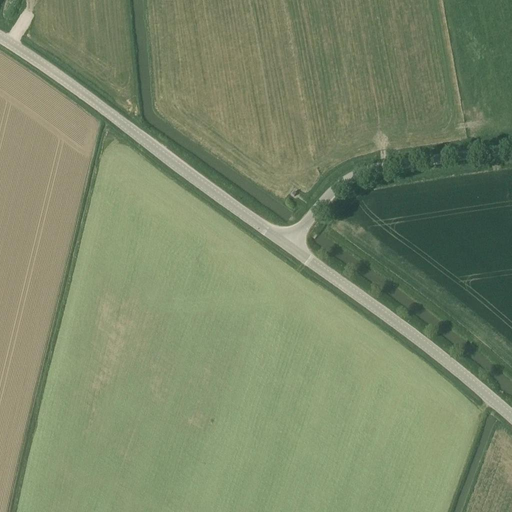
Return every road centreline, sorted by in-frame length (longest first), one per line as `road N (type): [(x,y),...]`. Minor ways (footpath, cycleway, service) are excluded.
road 1 (tertiary): [(293,248),(0,38)]
road 2 (tertiary): [(293,248),(511,419)]
road 3 (unclassified): [(293,248),(343,184),(379,170),(511,152)]
